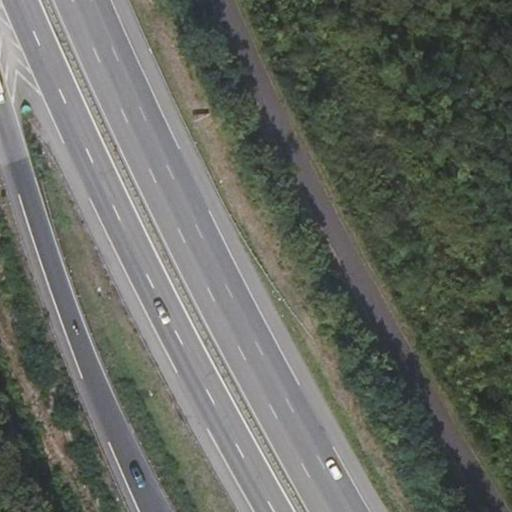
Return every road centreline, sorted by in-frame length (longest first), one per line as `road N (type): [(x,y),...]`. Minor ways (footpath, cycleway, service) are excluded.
road 1 (track): [(499,511),(372,282),(235,0)]
road 2 (motorway): [(344,511),(158,167),(85,0)]
road 3 (motorway): [(27,0),(119,217),(279,511)]
road 4 (trunk): [(0,73),(95,362),(166,511)]
